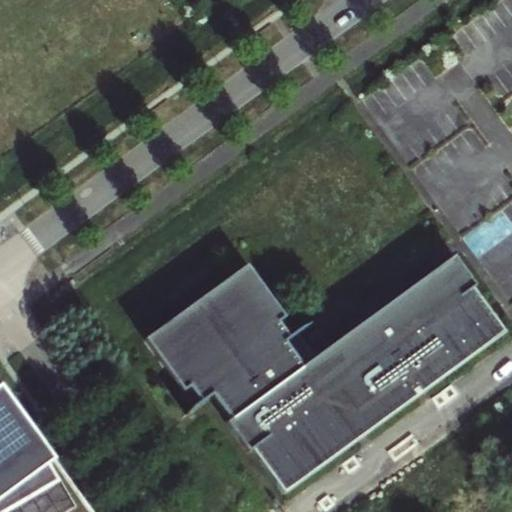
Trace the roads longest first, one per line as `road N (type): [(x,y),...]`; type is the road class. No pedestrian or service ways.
road 1 (residential): [(366,0),(0,267)]
road 2 (residential): [(0,296),(156,511)]
